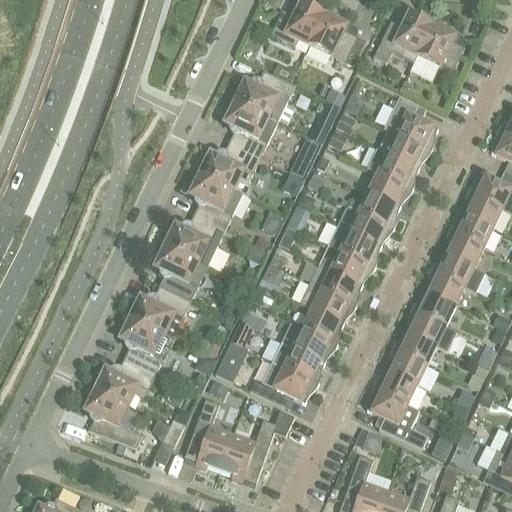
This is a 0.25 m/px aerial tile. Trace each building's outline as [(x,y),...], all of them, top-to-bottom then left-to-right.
[(309,50),(326,14),(320,11),(318,16),(301,7),(294,21),(282,15),(270,39),(295,51),(298,44),(309,50)] [(326,14),(309,50),(344,67),(356,42),(344,36),(347,30),(339,26),(341,23),(330,16),(326,14)] [(414,67),(417,60),(434,24),(429,22),(426,27),(409,18),(402,31),(390,25),(373,61),(386,68),(392,56),(414,67)] [(434,24),(417,60),(452,77),(464,52),(452,47),(455,41),(448,37),(449,33),(439,26),(434,24)] [(245,85),(234,106),(268,123),(277,127),(295,91),(263,76),(258,86),(255,86),(252,88),(245,85)] [(398,101),(394,109),(405,114),(409,106),(398,101)] [(268,123),(234,106),(224,127),(231,131),(231,134),(234,137),(228,148),(260,163),(267,167),(270,162),(262,158),(267,148),(277,127),(268,123)] [(396,139),(431,156),(432,154),(435,140),(438,133),(420,125),(426,114),(417,110),(409,106),(405,114),(394,109),(383,132),(388,134),(396,139)] [(499,134),(498,135),(511,142),(511,116),(508,123),(499,134)] [(342,118),(336,132),(345,136),(352,122),(342,118)] [(334,134),(328,148),(337,153),(344,139),(334,134)] [(430,157),(431,156),(396,139),(388,134),(378,154),(387,158),(418,173),(421,168),(430,157)] [(511,142),(498,135),(497,137),(494,151),(491,158),(508,166),(503,176),(511,180),(511,142)] [(308,143),(301,158),(312,163),(319,148),(308,143)] [(267,167),(260,163),(228,148),(223,158),(220,158),(217,160),(210,157),(200,178),(233,195),(242,199),(243,198),(248,200),(250,195),(248,188),(258,167),(265,171),(267,167)] [(378,177),(378,178),(412,194),(413,193),(416,179),(418,173),(387,158),(378,154),(376,153),(367,171),(378,177)] [(321,161),(316,172),(324,176),(329,165),(321,161)] [(511,180),(503,176),(498,187),(481,179),(478,185),(469,196),(468,198),(502,214),(511,219),(511,180)] [(242,199),(233,195),(200,178),(189,199),(196,203),(196,206),(199,209),(193,220),(225,235),(237,210),(242,199)] [(411,196),(412,194),(378,178),(368,197),(400,212),(402,207),(411,196)] [(313,179),(307,190),(317,195),(323,183),(313,179)] [(346,210),(359,217),(393,233),(394,232),(397,218),(400,212),(368,197),(364,206),(352,201),(350,206),(342,202),(340,207),(347,210),(346,210)] [(464,213),(462,219),(493,234),(502,214),(468,198),(467,199),(464,213)] [(303,199),(298,210),(306,213),(311,202),(303,199)] [(393,235),(393,233),(359,217),(346,210),(337,230),(349,236),(381,251),(383,246),(393,235)] [(293,218),(288,230),(297,235),(303,223),(293,218)] [(483,253),(493,234),(462,219),(459,224),(450,235),(449,236),(483,253)] [(182,232),(175,229),(165,250),(198,267),(207,271),(225,235),(193,220),(188,230),(185,230),(182,232)] [(336,229),(326,249),(375,272),(376,270),(378,256),(381,251),(349,236),(337,230),(336,229)] [(288,230),(278,248),(289,254),(298,235),(297,235),(288,230)] [(445,252),(443,257),(474,273),(475,271),(483,253),(449,236),(448,238),(445,252)] [(374,274),(375,272),(326,249),(317,269),(362,290),(364,285),(374,274)] [(165,250),(155,271),(161,275),(161,278),(164,281),(159,292),(190,307),(207,271),(198,267),(165,250)] [(272,262),(269,269),(279,275),(285,263),(274,257),(272,262)] [(474,273),(443,257),(440,263),(431,274),(430,275),(465,292),(476,297),(485,276),(475,271),(474,273)] [(279,275),(269,269),(262,283),(273,288),(279,275)] [(359,296),(362,290),(317,269),(308,288),(356,312),(356,310),(359,296)] [(426,291),(424,296),(455,311),(465,292),(430,275),(429,277),(426,291)] [(356,312),(308,288),(298,308),(312,314),(343,329),(346,324),(355,313),(356,312)] [(147,304),(140,301),(130,322),(163,339),(174,344),(175,344),(186,322),(183,321),(190,307),(159,292),(154,302),(150,302),(147,304)] [(412,313),(411,314),(446,331),(455,311),(424,296),(421,302),(412,313)] [(312,314),(302,334),(337,350),(338,349),(340,335),(343,329),(312,314)] [(436,351),(446,331),(411,314),(410,316),(407,330),(405,336),(436,351)] [(126,350),(129,353),(124,364),(155,379),(170,386),(173,381),(158,374),(162,364),(164,364),(174,344),(163,339),(130,322),(120,343),(126,347),(126,350)] [(336,352),(337,350),(302,334),(293,352),(293,353),(324,368),(327,363),(336,352)] [(393,352),(392,353),(427,370),(436,351),(405,336),(402,341),(393,352)] [(271,366),(283,372),(318,389),(319,387),(321,374),(324,368),(293,353),(293,352),(280,346),(271,366)] [(417,390),(427,370),(392,353),(391,355),(389,369),(386,374),(417,390)] [(511,356),(504,353),(500,361),(511,366),(511,364),(511,356)] [(494,364),(493,363),(483,358),(477,369),(488,375),(494,364)] [(511,366),(500,361),(497,368),(508,373),(511,366)] [(112,376),(105,373),(95,394),(129,411),(134,398),(143,403),(153,383),(169,390),(170,386),(155,379),(124,364),(119,374),(115,374),(112,376)] [(317,391),(318,389),(283,372),(271,366),(261,387),(255,384),(250,395),(282,411),(287,400),(305,408),(308,402),(317,391)] [(374,391),(373,392),(408,409),(417,390),(386,374),(383,380),(374,391)] [(484,383),(472,378),(467,389),(478,394),(484,383)] [(419,414),(408,409),(373,392),(372,394),(370,408),(367,414),(384,423),(379,434),(387,438),(422,453),(428,441),(410,433),(419,414)] [(485,392),(482,399),(492,405),(496,397),(485,392)] [(119,430),(129,411),(95,394),(85,415),(92,419),(91,420),(91,421),(92,422),(92,423),(93,424),(94,425),(89,435),(136,453),(142,441),(119,430)] [(492,405),(482,399),(478,407),(489,412),(492,405)] [(220,474),(232,441),(210,433),(219,409),(205,404),(183,466),(206,474),(207,469),(220,474)] [(462,424),(467,414),(457,409),(452,419),(462,424)] [(254,448),(232,441),(220,474),(233,479),(231,483),(254,492),(274,437),(285,441),(294,422),(280,415),(275,429),(263,425),(254,448)] [(173,424),(162,447),(173,453),(184,430),(173,424)] [(466,431),(463,438),(473,443),(477,436),(466,431)] [(499,456),(511,462),(511,438),(509,437),(499,456)] [(473,443),(463,438),(459,446),(470,451),(473,443)] [(487,473),(489,473),(483,486),(511,499),(511,462),(499,456),(496,454),(487,473)] [(340,511),(380,511),(386,496),(364,489),(373,465),(359,460),(340,511)] [(386,496),(380,511),(420,511),(430,486),(417,481),(408,504),(386,496)] [(456,511),(459,505),(445,500),(440,511),(456,511)]
